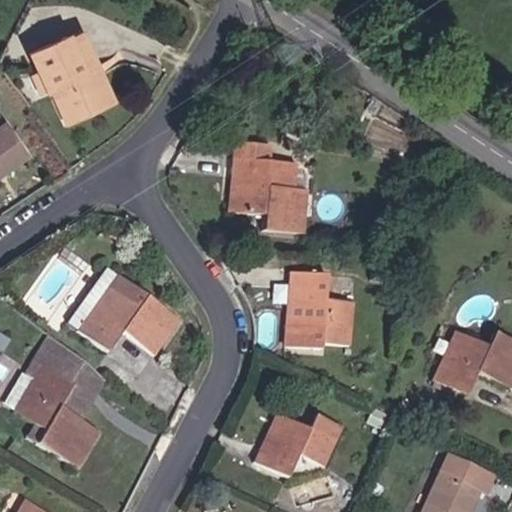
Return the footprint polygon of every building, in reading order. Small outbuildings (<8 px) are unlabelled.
[(57,81),(73,112),(113,93),(95,58),(89,61),(72,26),(38,43),(45,57),(57,81)] [(35,62),(46,86),(57,81),(45,57),(35,62)] [(0,168),(18,156),(0,129),(0,168)] [(262,148),(225,146),(224,178),(228,178),(227,218),(254,219),(253,235),(297,237),(299,196),(260,193),(262,148)] [(74,333),(102,294),(114,277),(103,269),(64,324),(74,333)] [(114,277),(102,294),(125,310),(137,294),(114,277)] [(319,311),(321,280),(283,277),(283,295),(285,295),(282,333),(312,336),(311,352),(339,355),(342,313),(319,311)] [(175,320),(137,294),(125,310),(102,294),(74,333),(102,352),(116,331),(151,354),(175,320)] [(511,341),(488,331),(480,347),(447,332),(424,382),(458,398),(469,373),(504,388),(511,371),(511,341)] [(96,381),(38,335),(22,363),(30,367),(23,379),(26,381),(6,414),(22,423),(35,431),(26,445),(66,468),(88,431),(72,421),(96,381)] [(23,379),(30,367),(22,363),(15,375),(23,379)] [(314,465),(332,427),(306,415),(299,429),(273,418),(259,448),(255,447),(247,465),(279,479),(291,455),(314,465)] [(26,445),(35,431),(22,423),(14,438),(26,445)] [(476,493),(482,475),(439,456),(414,511),(459,511),(468,490),(476,493)] [(30,511),(16,503),(9,511),(30,511)]
